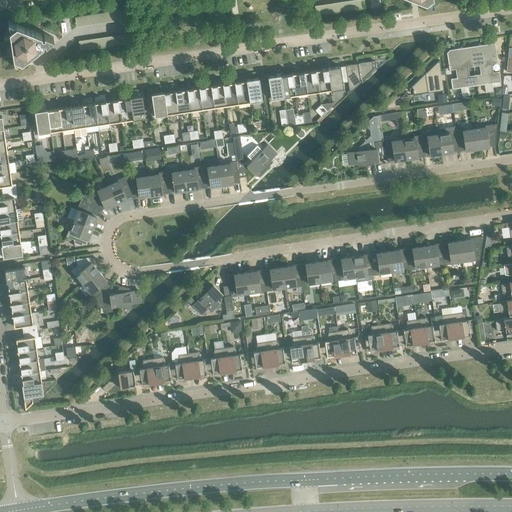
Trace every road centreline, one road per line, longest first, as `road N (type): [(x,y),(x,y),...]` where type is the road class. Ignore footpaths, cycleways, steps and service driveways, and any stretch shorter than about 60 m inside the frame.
road 1 (residential): [(511,158),(123,216),(107,229),(112,264),(127,271),(511,213)]
road 2 (residential): [(0,86),(511,10)]
road 3 (residential): [(2,423),(511,346)]
road 4 (secondary): [(300,479),(16,511)]
road 5 (secondary): [(511,473),(300,479)]
road 6 (secondary): [(303,510),(451,507)]
